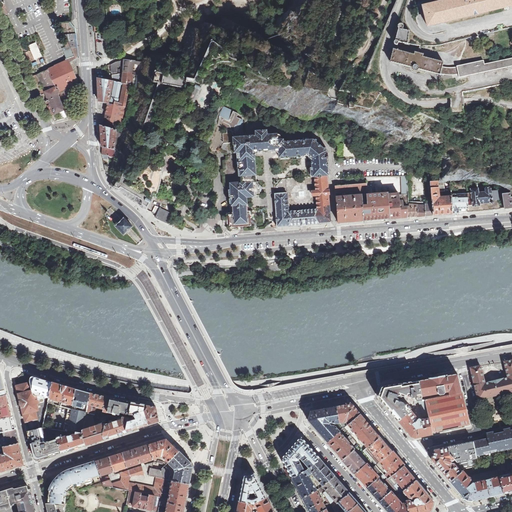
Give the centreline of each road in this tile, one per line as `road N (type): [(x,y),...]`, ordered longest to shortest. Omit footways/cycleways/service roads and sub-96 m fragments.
road 1 (tertiary): [(511,336),(283,379),(189,383),(0,332)]
road 2 (secondary): [(208,245),(511,218)]
road 3 (residential): [(511,104),(413,102),(393,90),(385,44),(401,0)]
road 4 (secondary): [(162,398),(12,360)]
road 5 (unclassified): [(32,469),(169,427)]
road 6 (secondary): [(355,383),(235,400)]
